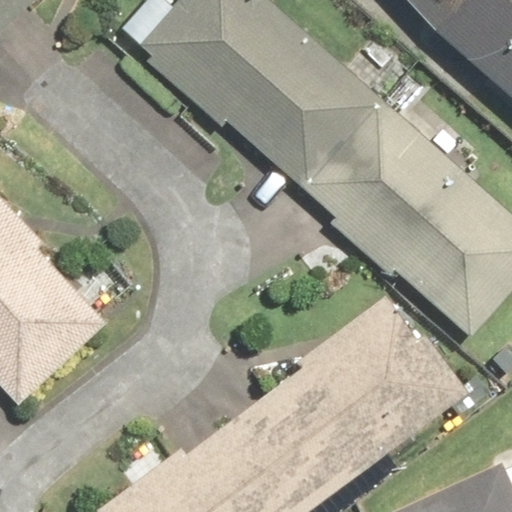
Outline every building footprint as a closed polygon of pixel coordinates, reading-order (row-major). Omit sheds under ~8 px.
[(0,0),(0,30),(31,0),(0,0)] [(408,264),(487,333),(511,304),(511,210),(273,0),(186,0),(143,49),(236,131),(243,122),(349,216),(344,222),(401,272),(408,264)] [(511,0),(420,0),(447,28),(511,85),(511,0)] [(0,198),(0,380),(24,406),(115,318),(0,198)] [(109,511),(285,511),(462,376),(393,286),(302,356),(313,371),(198,460),(186,444),(105,506),(109,511)] [(511,511),(511,464),(407,510),(407,511),(511,511)]
